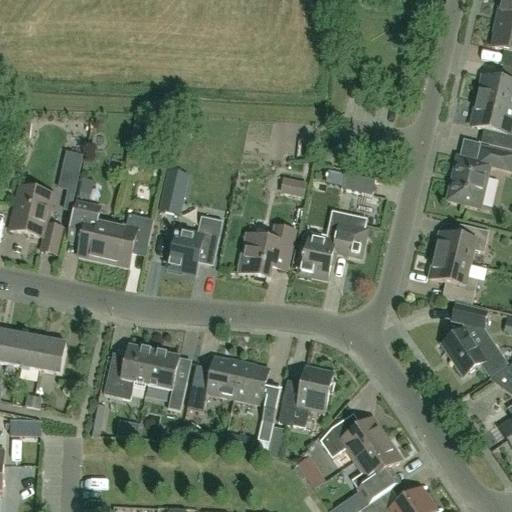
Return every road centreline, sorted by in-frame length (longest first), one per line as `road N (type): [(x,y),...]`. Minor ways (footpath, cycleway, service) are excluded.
road 1 (residential): [(350,332),(136,310),(0,283)]
road 2 (residential): [(350,332),(383,291),(455,0)]
road 3 (residential): [(487,511),(350,332)]
road 4 (residential): [(0,426),(71,449),(66,511)]
